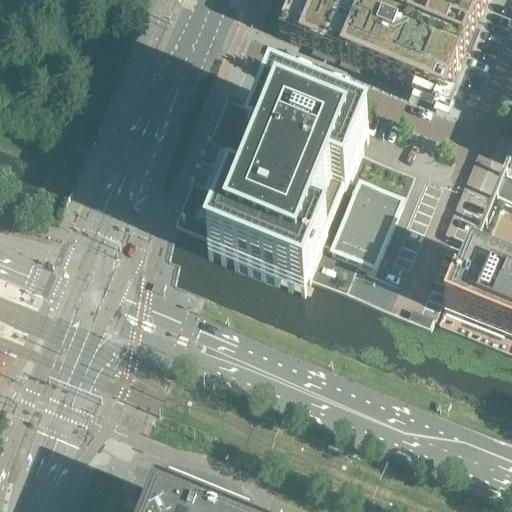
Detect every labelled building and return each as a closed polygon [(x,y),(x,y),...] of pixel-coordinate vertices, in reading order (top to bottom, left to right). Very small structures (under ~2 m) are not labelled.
[(289,0),(272,42),(290,49),(311,1),(328,7),(331,0),(289,0)] [(499,0),(433,0),(416,43),(472,66),(499,0)] [(311,1),(290,49),(450,115),(472,66),(416,43),(328,7),(311,1)] [(375,278),(392,236),(404,208),(360,190),(359,193),(350,189),(369,143),(272,104),(249,160),(251,161),(233,204),(231,203),(208,260),(305,299),(323,254),(333,258),(332,260),(375,278)] [(511,277),(471,260),(459,290),(456,289),(445,315),(511,342),(511,277)]
